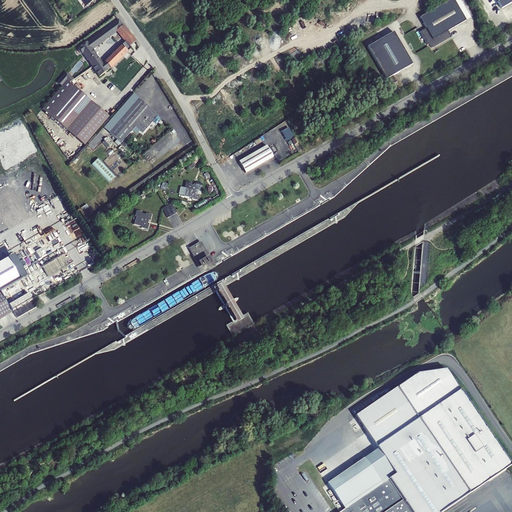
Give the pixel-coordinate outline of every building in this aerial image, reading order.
[(429,44),(432,48),(451,37),(447,31),(470,18),(459,0),(449,0),(420,17),(426,28),(419,32),(427,45),(429,44)] [(511,0),(496,0),(501,9),(511,1),(511,0)] [(116,31),(122,26),(118,20),(100,33),(77,50),(94,71),(97,68),(103,62),(93,49),(116,32),(116,31)] [(122,45),(128,51),(132,47),(130,45),(136,41),(123,25),(122,26),(116,31),(116,32),(125,42),(122,45)] [(367,47),(389,86),(396,82),(392,76),(412,65),(393,32),(367,47)] [(103,73),(104,75),(128,52),(128,51),(122,45),(121,44),(103,62),(97,68),(103,73)] [(97,68),(94,71),(95,72),(93,74),(97,78),(103,73),(97,68)] [(42,109),(66,130),(91,101),(67,80),(42,109)] [(109,133),(121,143),(135,126),(142,133),(153,121),(158,115),(139,99),(109,133)] [(161,119),(158,115),(153,121),(157,124),(161,119)] [(106,137),(103,139),(104,140),(102,142),(107,148),(109,146),(110,147),(112,145),(106,137)] [(99,145),(93,151),(97,155),(99,154),(100,155),(103,152),(101,151),(103,149),(102,148),(99,145)] [(273,157),(266,145),(238,161),(245,173),(273,157)] [(111,149),(104,154),(107,158),(114,153),(111,149)] [(116,176),(98,158),(91,164),(109,182),(116,176)] [(201,185),(195,184),(195,185),(192,185),(192,183),(186,182),(185,188),(186,188),(184,196),(192,198),(191,199),(197,201),(199,195),(201,195),(201,192),(200,191),(201,185)] [(216,188),(214,189),(218,195),(209,200),(208,199),(194,207),(196,211),(217,199),(222,196),(220,194),(218,190),(217,191),(216,188)] [(86,204),(81,208),(88,219),(114,201),(111,197),(91,210),(86,204)] [(171,203),(162,209),(167,218),(177,212),(171,203)] [(142,212),(136,210),(135,216),(136,217),(134,224),(141,227),(141,228),(147,230),(149,224),(147,223),(148,220),(150,220),(151,215),(145,213),(145,214),(142,213),(142,212)] [(200,266),(205,274),(215,269),(210,260),(211,260),(201,242),(188,249),(196,261),(199,267),(200,266)] [(64,254),(32,273),(37,283),(69,264),(64,254)] [(0,291),(19,280),(7,258),(0,262),(0,291)] [(234,306),(223,288),(222,284),(215,288),(217,291),(227,309),(234,321),(236,325),(242,321),(240,317),(234,306)] [(29,293),(9,304),(17,318),(37,306),(29,293)] [(0,294),(0,319),(11,313),(0,294)] [(395,475),(388,480),(381,484),(344,509),(340,511),(442,511),(511,465),(446,370),(418,373),(355,416),(378,449),(388,464),(395,475)] [(337,499),(374,474),(388,464),(378,449),(327,483),(337,499)] [(344,509),(381,484),(388,480),(395,475),(388,464),(374,474),(337,499),(344,509)]
